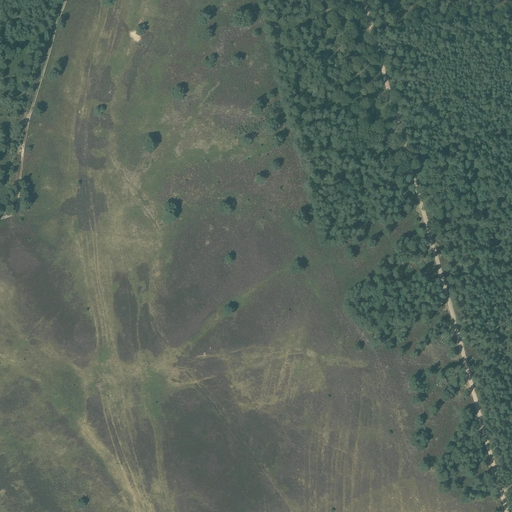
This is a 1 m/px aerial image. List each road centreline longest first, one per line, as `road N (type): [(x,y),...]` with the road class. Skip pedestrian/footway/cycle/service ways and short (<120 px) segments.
road 1 (track): [(361,0),(507,511)]
road 2 (track): [(0,218),(15,208),(25,123),(65,0)]
